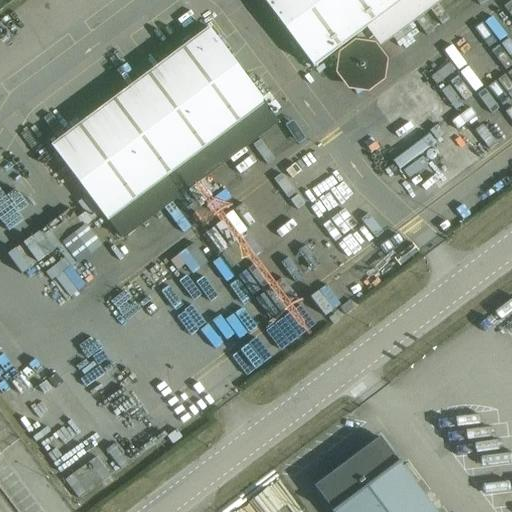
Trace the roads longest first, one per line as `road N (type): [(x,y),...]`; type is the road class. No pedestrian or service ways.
road 1 (unclassified): [(159,511),(511,245)]
road 2 (unknown): [(231,0),(461,283)]
road 3 (unknown): [(251,442),(195,361),(164,342),(39,304),(0,281)]
road 4 (unknown): [(0,115),(156,0)]
